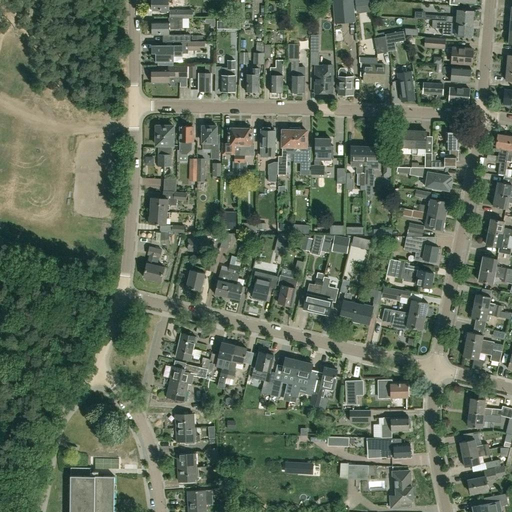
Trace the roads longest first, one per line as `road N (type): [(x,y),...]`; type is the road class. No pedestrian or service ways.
road 1 (residential): [(481,115),(135,104)]
road 2 (residential): [(435,368),(166,305)]
road 3 (residential): [(435,368),(481,115)]
road 4 (residential): [(119,293),(135,178),(135,104)]
road 5 (residential): [(34,511),(49,435),(97,370)]
road 6 (residential): [(446,511),(432,421),(435,368)]
road 7 (track): [(135,124),(66,128),(0,100)]
road 8 (track): [(121,286),(0,257)]
